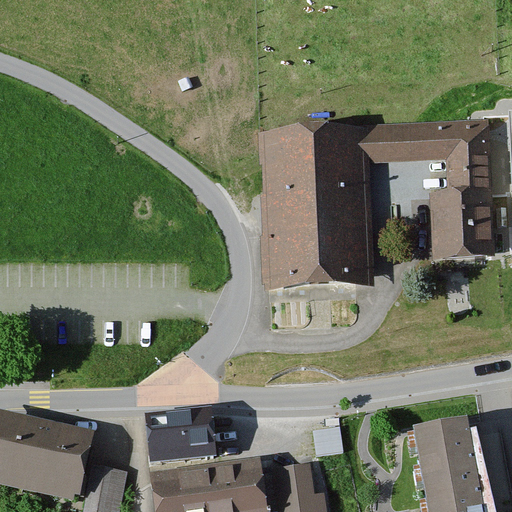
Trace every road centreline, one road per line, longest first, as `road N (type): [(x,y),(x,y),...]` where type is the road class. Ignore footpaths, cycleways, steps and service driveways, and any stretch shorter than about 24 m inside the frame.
road 1 (residential): [(170,393),(221,333),(230,306),(234,258),(218,213),(195,183),(101,114),(0,73)]
road 2 (residential): [(170,393),(322,397),(511,369)]
road 3 (residential): [(0,402),(170,393)]
